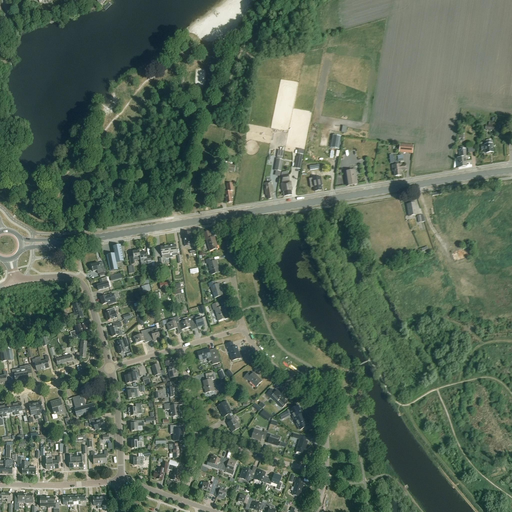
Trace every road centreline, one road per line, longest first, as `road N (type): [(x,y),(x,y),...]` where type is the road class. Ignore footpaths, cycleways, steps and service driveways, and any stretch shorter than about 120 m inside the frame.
road 1 (primary): [(21,244),(511,170)]
road 2 (residential): [(325,469),(319,409),(244,327)]
road 3 (track): [(177,224),(196,128),(181,58)]
road 4 (unclassified): [(109,368),(78,279),(15,279)]
road 5 (residential): [(325,469),(197,437)]
road 6 (residential): [(0,484),(120,481)]
